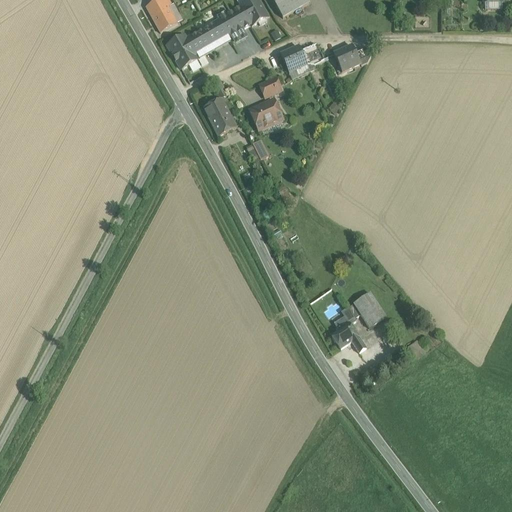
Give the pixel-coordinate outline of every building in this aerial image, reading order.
[(167,0),(163,0),(146,9),(150,17),(153,15),(163,34),(178,26),(170,11),(173,10),(167,0)] [(257,0),(255,0),(240,9),(218,22),(220,24),(229,39),(229,40),(251,27),(252,29),(258,25),(260,28),(267,24),(266,21),(268,19),(257,0)] [(310,5),(307,0),(271,0),(283,20),(310,5)] [(220,24),(187,43),(184,38),(168,48),(181,71),(198,61),(196,58),(229,39),(220,24)] [(317,47),(301,54),(307,68),(310,75),(316,72),(314,68),(325,64),(317,47)] [(353,48),(334,57),(343,75),(361,67),(357,58),(353,48)] [(299,49),(281,58),(289,76),(307,68),(301,54),(299,49)] [(367,50),(360,52),(362,56),(357,58),(361,67),(361,69),(368,66),(371,59),(367,50)] [(276,80),(260,88),(265,101),(282,93),(276,80)] [(228,98),(220,83),(212,87),(219,102),(222,101),(228,98)] [(219,102),(203,110),(218,139),(237,130),(222,101),(219,102)] [(274,102),(250,113),(259,133),(283,122),(274,102)] [(260,143),(253,146),(260,161),(261,162),(268,159),(260,143)] [(253,146),(247,149),(254,163),(260,161),(253,146)] [(370,295),(353,306),(361,317),(370,331),(387,320),(370,295)] [(361,317),(353,306),(348,310),(355,321),(361,317)] [(349,325),(331,337),(333,340),(332,341),(334,344),(335,344),(341,352),(352,344),(359,355),(366,351),(349,325)]
